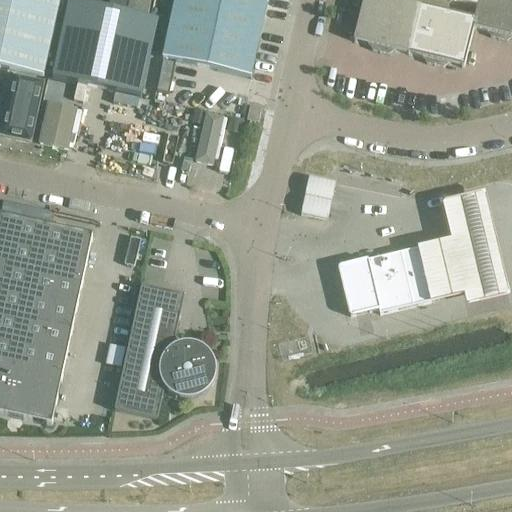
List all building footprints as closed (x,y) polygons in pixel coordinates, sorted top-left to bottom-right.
[(0,0),(0,68),(43,78),(60,0),(59,0),(0,0)] [(156,0),(134,0),(134,5),(154,9),(156,0)] [(163,61),(251,80),(268,0),(175,0),(171,23),(163,61)] [(372,52),(381,54),(394,1),(389,0),(364,0),(354,43),(373,48),(372,52)] [(441,0),(477,9),(479,0),(441,0)] [(509,0),(479,0),(475,21),(473,30),(474,30),(492,35),(491,39),(499,41),(509,0)] [(511,0),(509,0),(499,41),(507,43),(508,39),(511,39),(511,0)] [(390,52),(409,56),(421,8),(394,1),(381,54),(389,56),(390,52)] [(70,3),(53,81),(141,100),(158,21),(70,3)] [(427,66),(435,67),(448,14),(421,8),(409,56),(428,61),(427,66)] [(475,21),(448,14),(435,67),(443,70),(444,65),(464,70),(474,30),(473,30),(475,21)] [(46,85),(14,78),(1,140),(33,147),(46,85)] [(73,149),(78,107),(48,103),(43,145),(73,149)] [(247,123),(258,125),(262,111),(250,108),(247,123)] [(177,151),(180,127),(181,113),(173,112),(168,150),(177,151)] [(162,132),(135,125),(129,150),(156,157),(162,132)] [(303,213),(329,220),(339,182),(312,175),(303,213)] [(511,296),(490,202),(448,211),(456,247),(421,255),(434,311),(471,302),(473,315),(511,305),(511,296)] [(0,416),(52,428),(93,239),(0,218),(0,416)] [(420,252),(422,252),(422,251),(421,250),(420,250),(419,250),(419,251),(368,263),(368,262),(367,262),(367,263),(341,270),(340,268),(339,269),(339,270),(338,271),(338,272),(340,272),(350,317),(349,318),(349,319),(350,319),(351,320),(353,320),(352,318),(379,312),(379,315),(378,315),(378,317),(379,317),(380,318),(382,318),(381,316),(432,304),(432,306),(433,305),(434,304),(434,303),(434,302),(432,303),(420,252)] [(216,371),(212,359),(204,351),(194,347),(183,346),(173,350),(185,297),(141,288),(114,413),(157,422),(164,390),(173,399),(185,402),(197,401),(208,394),(214,383),(216,371)]
